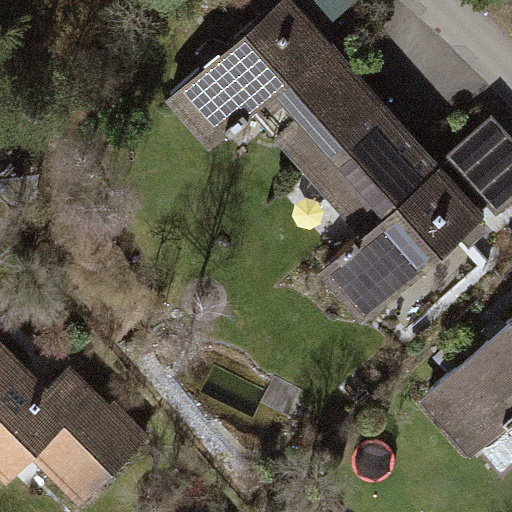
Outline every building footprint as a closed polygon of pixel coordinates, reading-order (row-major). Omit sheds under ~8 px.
[(243,120),(308,193),(389,122),(283,2),(161,109),(202,156),(243,120)] [(389,122),(308,193),(298,202),(339,249),(304,279),(357,339),(387,313),(410,340),(481,277),(458,251),(511,203),(511,159),(484,127),(433,172),(389,122)] [(511,318),(412,407),(465,468),(506,431),(511,437),(511,318)] [(0,350),(0,484),(21,465),(63,511),(77,511),(150,447),(116,409),(110,415),(71,372),(42,398),(0,350)] [(258,414),(288,429),(302,403),(272,388),(269,393),(258,414)]
